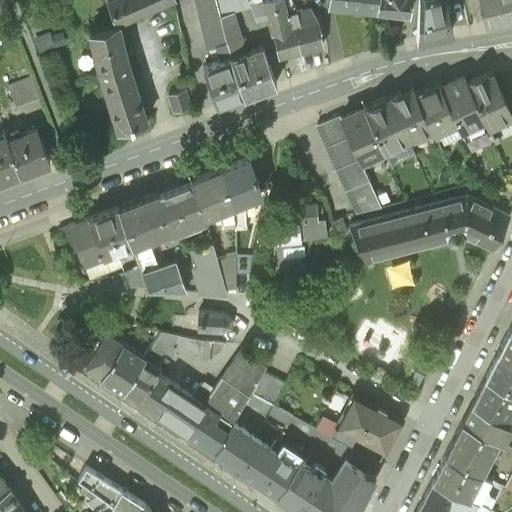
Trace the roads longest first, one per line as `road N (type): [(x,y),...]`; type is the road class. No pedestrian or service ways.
road 1 (secondary): [(0,206),(375,67),(511,43)]
road 2 (secondary): [(258,511),(0,338)]
road 3 (secondary): [(0,371),(205,511)]
road 4 (residential): [(428,420),(237,309)]
road 5 (residential): [(428,420),(511,256)]
